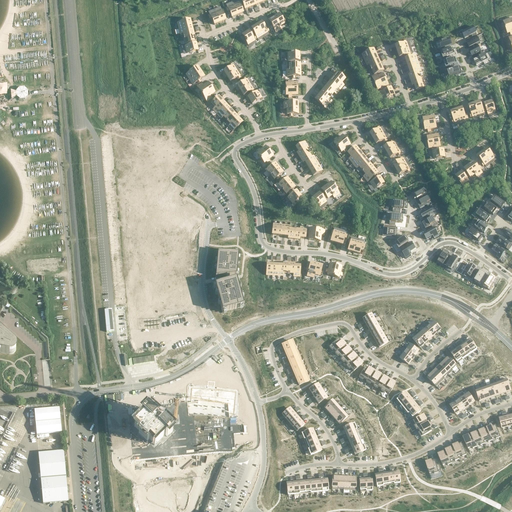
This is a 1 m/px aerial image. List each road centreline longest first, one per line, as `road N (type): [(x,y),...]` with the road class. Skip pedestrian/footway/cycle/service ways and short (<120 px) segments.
road 1 (residential): [(262,136),(234,153),(257,203),(262,244),(386,274),(427,257)]
road 2 (tertiary): [(228,340),(257,323),(388,292),(433,294),(461,306)]
road 3 (residential): [(262,136),(214,73),(205,36),(294,0)]
road 4 (residential): [(286,391),(271,346),(335,324),(413,379)]
road 5 (unclassified): [(82,400),(175,377),(228,340)]
road 6 (unclassified): [(228,340),(204,305),(207,219)]
road 7 (residential): [(338,464),(401,459),(451,432)]
